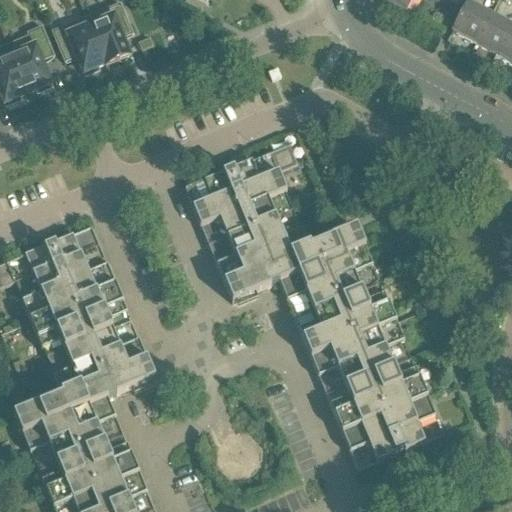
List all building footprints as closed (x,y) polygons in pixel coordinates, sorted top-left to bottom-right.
[(381,0),(406,13),(412,0),(424,0),(430,3),(431,0),(381,0)] [(465,5),(450,35),(473,47),(489,18),(465,5)] [(85,21),(105,67),(105,69),(128,59),(121,42),(131,38),(131,39),(133,38),(119,6),(85,21)] [(473,47),(494,58),(489,67),(492,69),(511,30),(511,29),(489,18),(473,47)] [(105,67),(85,21),(51,35),(64,67),(65,66),(65,65),(77,61),(84,79),(98,74),(96,70),(105,67)] [(7,48),(27,96),(36,93),(37,96),(51,90),(40,65),(52,60),(52,61),(54,60),(41,30),(26,36),(28,39),(7,48)] [(511,30),(492,69),(494,70),(499,61),(511,67),(511,30)] [(27,96),(7,48),(0,50),(0,94),(6,109),(19,104),(18,100),(27,96)] [(271,85),(281,81),(277,71),(268,75),(271,85)] [(232,308),(280,288),(358,476),(444,441),(443,439),(441,439),(435,423),(436,423),(416,374),(415,375),(403,347),(405,347),(385,298),(383,299),(371,271),(373,271),(357,232),(310,251),(302,232),(300,233),(285,196),(287,196),(279,177),(298,169),(290,150),(185,193),(232,308)] [(154,511),(108,402),(155,383),(92,231),(0,269),(0,291),(16,286),(23,303),(21,304),(41,352),(43,351),(55,378),(53,379),(61,398),(14,418),(31,457),(33,457),(44,483),(42,484),(53,511),(154,511)]
